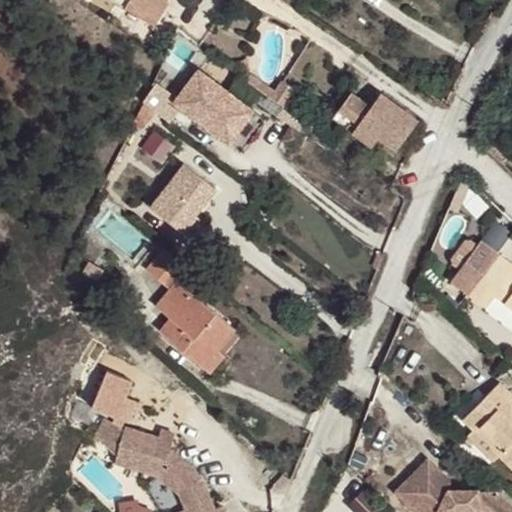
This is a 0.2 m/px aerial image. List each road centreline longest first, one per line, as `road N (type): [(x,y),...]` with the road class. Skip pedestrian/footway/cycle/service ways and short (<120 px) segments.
road 1 (residential): [(294,511),(340,429),(453,135)]
road 2 (residential): [(453,135),(511,26)]
